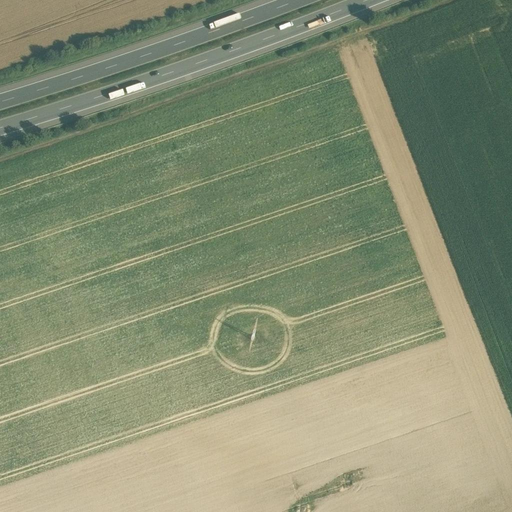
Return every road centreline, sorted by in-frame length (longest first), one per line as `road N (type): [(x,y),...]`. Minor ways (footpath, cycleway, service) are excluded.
road 1 (track): [(0,160),(446,0)]
road 2 (motorway): [(0,133),(383,0)]
road 3 (motorway): [(314,0),(0,107)]
